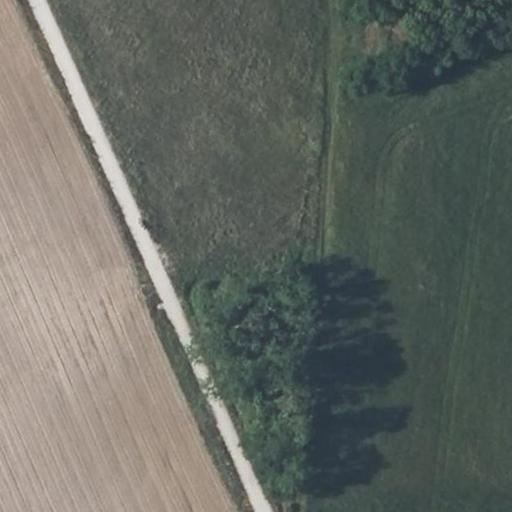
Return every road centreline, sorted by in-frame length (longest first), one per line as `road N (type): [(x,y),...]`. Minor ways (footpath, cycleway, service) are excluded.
road 1 (track): [(263,511),(39,0)]
road 2 (track): [(296,511),(331,0)]
road 3 (track): [(323,99),(511,45)]
